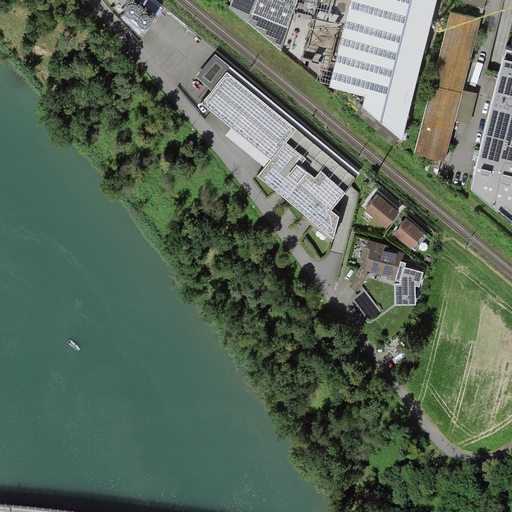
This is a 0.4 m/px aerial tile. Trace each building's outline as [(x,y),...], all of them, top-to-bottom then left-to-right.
[(232,0),(230,6),(283,51),(297,0),(232,0)] [(297,0),(283,51),(304,56),(303,57),(323,62),(318,79),(369,93),(366,103),(402,134),(435,0),(297,0)] [(447,156),(481,16),(450,9),(416,149),(447,156)] [(511,50),(506,49),(471,189),(511,222),(511,50)] [(360,169),(231,64),(202,98),(273,157),(262,171),(307,209),(303,214),(332,239),(340,212),(330,203),(360,169)] [(401,207),(379,190),(367,205),(388,223),(395,214),(401,207)] [(413,243),(425,229),(408,215),(403,221),(396,229),(413,243)] [(420,283),(424,268),(405,263),(406,261),(406,259),(405,258),(404,258),(406,252),(390,248),(391,242),(369,237),(363,264),(350,284),(360,290),(371,271),(387,275),(387,276),(395,278),(396,276),(400,277),(400,279),(395,279),(395,300),(416,301),(416,281),(420,283)] [(365,288),(353,297),(369,319),(382,310),(365,288)] [(408,346),(397,332),(384,341),(395,355),(408,346)]
